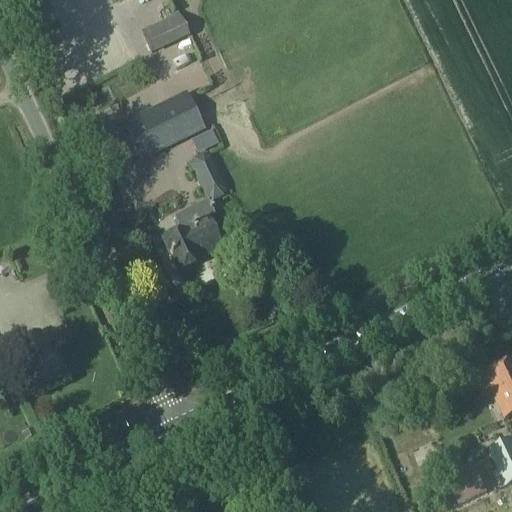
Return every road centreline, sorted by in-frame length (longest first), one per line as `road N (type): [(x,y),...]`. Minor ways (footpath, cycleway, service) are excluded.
road 1 (unclassified): [(179,416),(0,50)]
road 2 (secondary): [(179,416),(511,258)]
road 3 (secondary): [(0,504),(179,416)]
